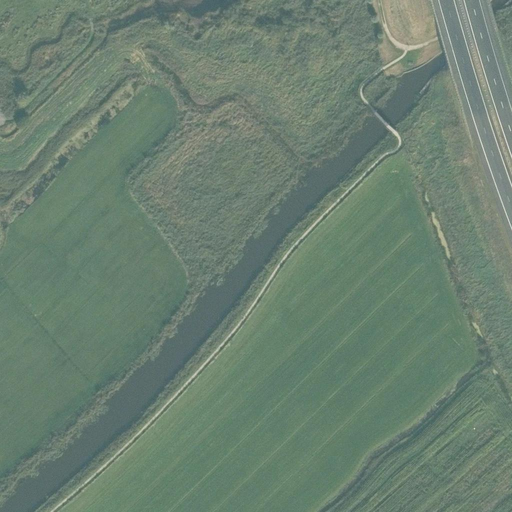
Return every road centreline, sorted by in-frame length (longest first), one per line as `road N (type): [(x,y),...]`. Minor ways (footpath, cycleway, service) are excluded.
road 1 (motorway): [(445,0),(511,212)]
road 2 (motorway): [(511,135),(470,0)]
